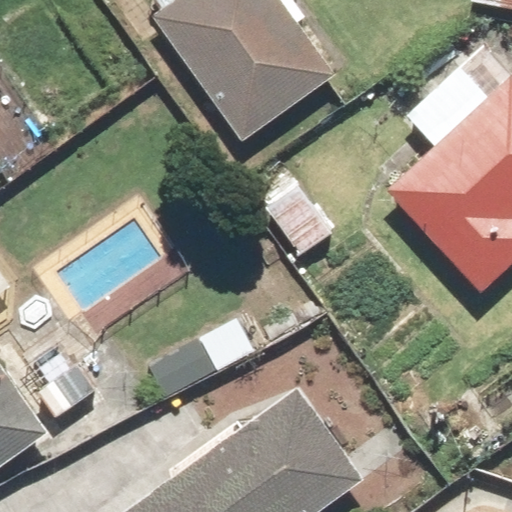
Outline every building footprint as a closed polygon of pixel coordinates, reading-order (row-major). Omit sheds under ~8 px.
[(176,0),(155,17),(247,138),(335,70),(281,0),(176,0)] [(511,0),(474,0),(474,4),(511,8),(511,0)] [(437,140),(386,189),(483,293),(511,265),(511,72),(480,102),(456,77),(414,116),(437,140)] [(293,179),(263,203),(303,254),(334,230),(293,179)] [(262,349),(244,314),(198,337),(216,372),(262,349)] [(102,390),(82,362),(35,393),(55,422),(102,390)] [(0,465),(47,431),(0,367),(0,465)] [(295,385),(122,511),(319,511),(364,479),(295,385)]
